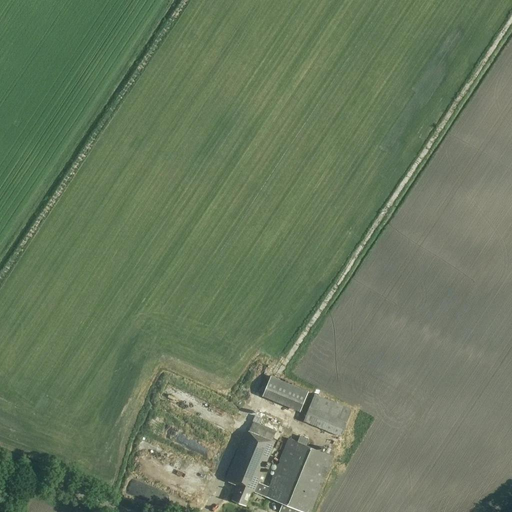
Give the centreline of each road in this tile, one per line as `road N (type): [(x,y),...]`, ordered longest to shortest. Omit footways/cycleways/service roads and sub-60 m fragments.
road 1 (track): [(273,368),(282,366),(511,18)]
road 2 (unclassified): [(128,511),(0,461)]
